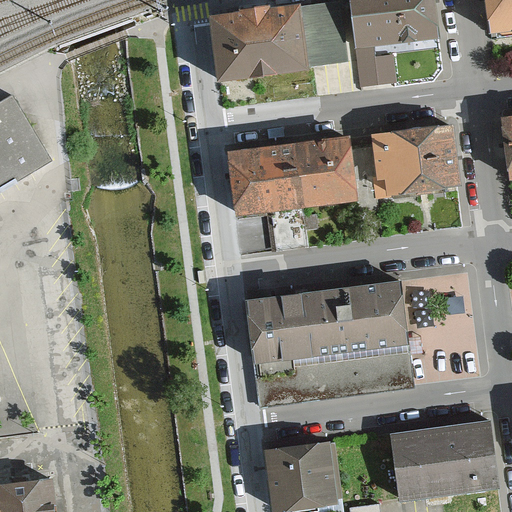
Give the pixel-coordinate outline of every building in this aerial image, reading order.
[(443,0),(357,0),(363,52),(448,44),(443,0)] [(511,0),(492,0),(498,39),(511,36),(511,0)] [(312,12),(221,22),(228,86),(319,77),(312,12)] [(0,194),(54,163),(16,97),(0,106),(0,194)] [(462,129),(385,138),(392,198),(470,189),(462,129)] [(358,142),(235,155),(242,219),(272,216),(276,252),(311,248),(307,213),(365,206),(358,142)] [(409,283),(251,303),(260,371),(417,352),(409,283)] [(498,423),(396,438),(406,505),(508,491),(498,423)] [(340,445),(271,452),(277,511),(304,511),(347,507),(340,445)] [(63,511),(59,482),(0,489),(0,511),(63,511)]
